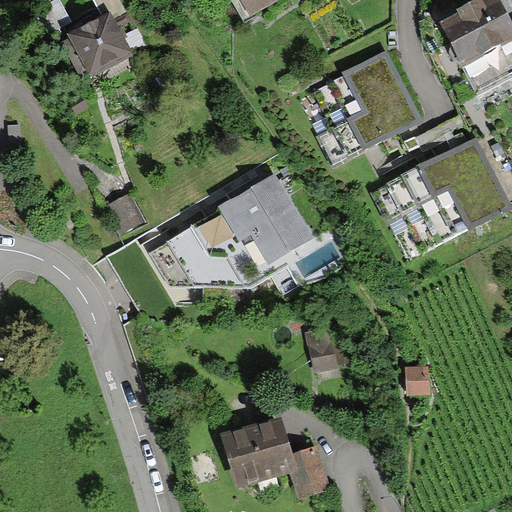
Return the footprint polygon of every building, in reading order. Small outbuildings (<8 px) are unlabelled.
[(239,0),(250,16),(276,0),(239,0)] [(494,0),(484,6),(443,26),(476,92),(511,74),(511,29),(511,30),(496,0),(494,0)] [(119,33),(110,17),(63,42),(82,78),(89,74),(92,80),(132,58),(119,33)] [(419,123),(386,58),(300,102),(333,166),(372,146),(388,139),(404,130),(419,123)] [(509,206),(476,141),(457,150),(442,158),(424,167),(412,173),(376,191),(410,257),(509,206)] [(169,287),(247,286),(315,245),(275,179),(150,256),(169,287)] [(140,222),(126,197),(103,209),(116,235),(140,222)] [(327,331),(305,336),(313,372),(335,367),(327,331)] [(426,368),(405,370),(407,397),(428,395),(426,368)] [(282,423),(224,439),(239,489),(290,474),(297,498),(324,490),(317,464),(313,453),(292,459),(282,423)]
